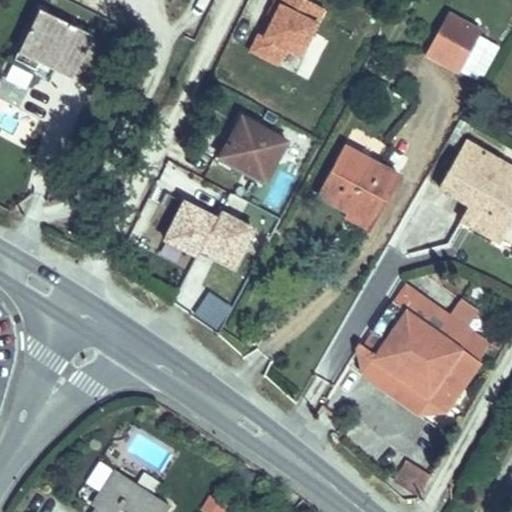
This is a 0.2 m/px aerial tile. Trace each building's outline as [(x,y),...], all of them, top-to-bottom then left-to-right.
[(323,8),(306,0),(274,0),(273,3),(278,5),(271,21),(263,36),(258,33),(249,51),(277,64),(285,48),(300,55),(323,8)] [(83,17),(56,3),(51,14),(78,27),(83,17)] [(278,5),(273,3),(265,18),(271,21),(278,5)] [(36,23),(43,10),(39,8),(32,21),(36,23)] [(70,78),(92,34),(78,27),(51,14),(43,10),(36,23),(32,21),(20,47),(56,64),(53,69),(70,78)] [(477,39),(480,32),(447,13),(425,53),(459,71),(460,70),(465,60),(477,39)] [(479,80),(496,49),(477,39),(465,60),(460,70),(479,80)] [(53,69),(56,64),(20,47),(17,51),(53,69)] [(6,83),(29,88),(33,70),(10,65),(6,83)] [(268,174),(286,141),(241,116),(219,156),(244,169),(250,163),(268,174)] [(511,217),(511,166),(465,140),(439,188),(470,205),(507,226),(511,217)] [(376,217),(399,176),(343,146),(316,195),(348,211),(352,204),(376,217)] [(264,180),(268,174),(250,163),(244,169),(264,180)] [(216,218),(183,201),(164,239),(197,256),(200,249),(216,218)] [(348,211),(346,215),(370,228),(376,217),(352,204),(348,211)] [(499,241),(507,226),(470,205),(461,220),(499,241)] [(253,228),(220,211),(216,218),(200,249),(233,266),(253,228)] [(192,299),(209,262),(195,256),(178,293),(192,299)] [(411,303),(418,293),(406,285),(393,303),(395,303),(400,295),(409,301),(405,305),(405,312),(406,311),(406,306),(409,301),(411,303)] [(449,315),(418,293),(411,303),(409,301),(406,306),(406,311),(436,333),(449,315)] [(386,339),(405,312),(405,305),(409,301),(400,295),(395,303),(393,303),(374,331),(362,347),(360,345),(358,348),(354,354),(359,367),(362,376),(374,359),(373,358),(386,339)] [(477,362),(488,343),(449,315),(436,333),(406,311),(405,312),(386,339),(373,358),(374,359),(365,372),(400,396),(415,374),(431,385),(417,407),(416,408),(417,408),(414,413),(423,412),(432,400),(444,408),(477,362)] [(417,407),(431,385),(415,374),(400,396),(401,396),(417,407)] [(419,492),(429,475),(406,460),(395,477),(419,492)] [(95,510),(93,511),(165,511),(170,506),(119,473),(95,510)] [(202,511),(221,511),(225,506),(208,496),(200,510),(202,511)]
